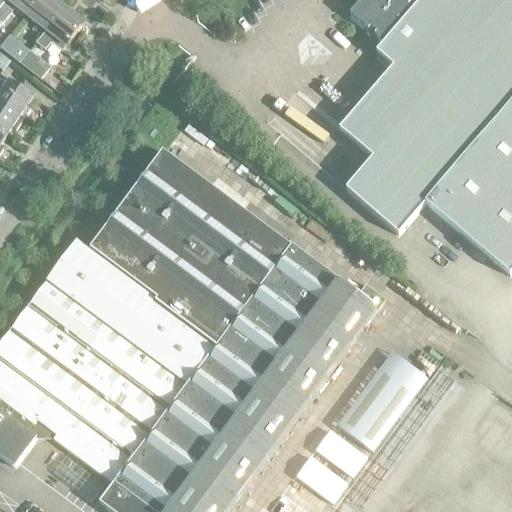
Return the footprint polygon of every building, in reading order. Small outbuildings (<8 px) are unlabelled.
[(0,28),(15,9),(26,18),(39,0),(7,0),(0,10),(1,11),(0,11),(0,28)] [(39,0),(26,18),(45,33),(63,10),(50,0),(39,0)] [(511,0),(363,0),(350,17),(369,32),(370,30),(377,36),(375,38),(382,48),(377,55),(394,69),(339,132),(373,161),(346,193),(398,238),(425,206),(510,279),(511,276),(511,0)] [(62,53),(65,49),(83,26),(63,10),(45,33),(36,45),(45,51),(50,45),(52,46),(62,53)] [(20,65),(29,53),(10,38),(0,50),(20,65)] [(29,53),(20,65),(41,82),(50,70),(29,53)] [(11,64),(0,55),(0,70),(4,73),(11,64)] [(7,82),(0,91),(0,106),(20,121),(28,109),(25,106),(31,98),(7,82)] [(20,121),(0,106),(0,135),(4,138),(10,129),(13,131),(20,121)] [(0,460),(15,472),(37,442),(30,437),(38,427),(54,439),(52,441),(115,487),(100,506),(108,511),(246,511),(389,323),(377,314),(162,155),(89,253),(77,244),(0,346),(0,460)] [(456,376),(441,395),(451,402),(466,383),(456,376)]
